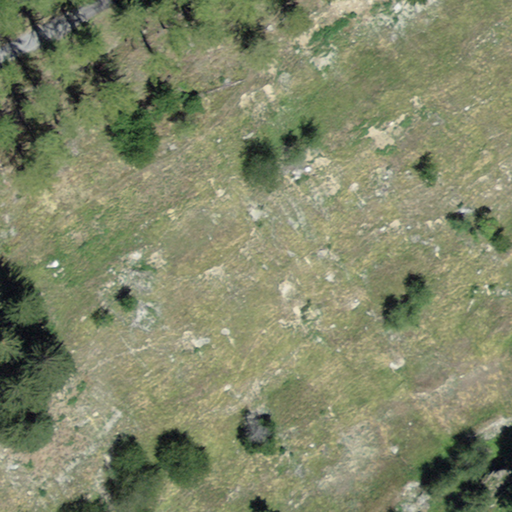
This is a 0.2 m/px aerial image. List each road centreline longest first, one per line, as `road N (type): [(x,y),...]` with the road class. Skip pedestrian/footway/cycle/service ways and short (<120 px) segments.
road 1 (tertiary): [(0,413),(485,0)]
road 2 (track): [(0,57),(110,0)]
